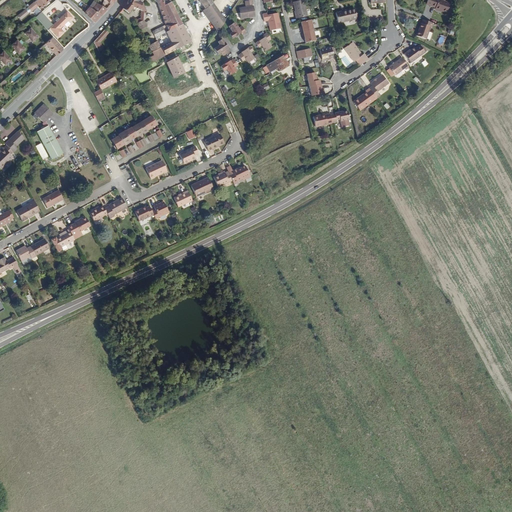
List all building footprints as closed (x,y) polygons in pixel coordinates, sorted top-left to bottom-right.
[(50,3),(47,0),(38,0),(17,17),(21,21),(28,15),(30,12),(31,13),(37,8),(40,11),(50,3)] [(132,0),(130,0),(122,9),(128,15),(133,9),(141,13),(141,23),(144,22),(145,21),(145,14),(144,4),(142,3),(132,0)] [(166,0),(151,0),(155,3),(157,6),(162,4),(164,7),(163,9),(165,12),(174,31),(183,27),(173,5),(172,6),(166,0)] [(203,11),(204,12),(215,4),(211,0),(199,0),(206,9),(203,11)] [(426,0),(425,6),(433,9),(433,10),(446,15),(449,5),(434,0),(426,0)] [(307,18),(305,2),(295,4),(298,20),(307,18)] [(162,4),(157,6),(165,27),(166,28),(170,33),(174,31),(165,12),(163,9),(164,7),(162,4)] [(204,12),(218,33),(226,21),(215,4),(204,12)] [(101,17),(106,12),(96,6),(91,11),(101,17)] [(254,8),(245,9),(245,11),(241,12),(241,15),(240,15),(241,21),(256,19),(254,8)] [(90,9),(84,15),(94,24),(101,17),(91,11),(90,9)] [(347,13),(347,11),(335,13),(337,24),(357,20),(356,12),(347,13)] [(71,19),(67,14),(49,30),(57,39),(64,32),(60,29),(71,19)] [(282,30),(278,15),(268,17),(268,15),(263,16),(265,24),(269,23),(271,33),(278,31),(278,30),(282,30)] [(311,20),(301,22),(305,43),(315,40),(311,20)] [(430,29),(431,25),(422,21),(420,25),(415,37),(424,41),(428,29),(430,29)] [(144,22),(141,23),(138,25),(141,31),(147,28),(144,22)] [(237,27),(235,25),(229,29),(233,35),(230,37),(233,41),(242,35),(240,33),(244,31),(240,25),(237,27)] [(172,44),(176,52),(191,44),(183,27),(174,31),(170,33),(168,34),(172,44)] [(170,33),(166,28),(154,34),(157,39),(168,34),(170,33)] [(38,39),(30,30),(24,35),(32,44),(38,39)] [(105,30),(94,44),(99,54),(104,52),(100,44),(109,33),(105,30)] [(271,42),(268,35),(264,37),(265,39),(256,45),(259,49),(262,47),(266,53),(272,49),(268,44),(271,42)] [(55,58),(62,52),(51,40),(44,46),(55,58)] [(24,51),(17,42),(11,47),(18,56),(24,51)] [(224,59),(231,54),(228,51),(229,51),(223,42),(219,45),(221,48),(215,52),(219,57),(222,55),(224,59)] [(148,45),(152,53),(160,49),(157,43),(151,46),(150,44),(148,45)] [(354,61),(358,66),(366,60),(362,55),(360,56),(351,43),(343,50),(352,62),(354,61)] [(163,53),(165,57),(176,52),(172,44),(160,49),(163,53)] [(254,53),(251,48),(242,54),(242,55),(239,57),(243,63),(246,61),(248,64),(255,61),(251,55),(254,53)] [(404,56),(409,65),(425,55),(420,48),(416,51),(415,49),(404,56)] [(155,57),(157,57),(163,53),(160,49),(152,53),(155,57)] [(311,50),(297,53),(298,60),(304,59),(304,63),(309,62),(308,58),(313,57),(311,50)] [(334,59),(332,50),(320,52),(322,62),(334,59)] [(11,63),(3,54),(0,56),(0,61),(5,68),(11,63)] [(291,60),(288,56),(268,68),(273,76),(276,74),(275,72),(279,70),(280,72),(289,67),(286,63),(291,60)] [(184,73),(177,57),(166,62),(174,78),(184,73)] [(408,69),(401,58),(387,68),(393,76),(404,69),(405,70),(408,69)] [(231,64),(231,63),(222,69),(224,74),(227,72),(231,77),(237,73),(235,70),(238,68),(235,62),(231,64)] [(105,76),(95,81),(101,91),(116,83),(107,67),(105,69),(106,72),(104,73),(105,76)] [(311,96),(322,93),(319,80),(317,81),(315,72),(306,74),(311,96)] [(372,87),(368,89),(375,99),(379,97),(377,93),(388,85),(381,76),(370,85),(372,87)] [(375,99),(368,89),(364,92),(365,93),(353,102),(359,111),(375,99)] [(101,91),(94,95),(98,101),(105,98),(101,91)] [(39,119),(42,123),(45,121),(52,114),(43,104),(35,112),(40,117),(39,119)] [(330,117),(332,124),(337,123),(337,122),(341,121),(343,129),(350,127),(349,121),(350,121),(348,113),(344,114),(343,113),(335,115),(335,116),(330,117)] [(316,129),(332,125),(332,124),(330,117),(330,116),(326,116),(326,115),(314,118),(316,129)] [(151,116),(141,121),(147,131),(157,125),(151,116)] [(45,121),(42,123),(44,127),(36,132),(45,148),(56,142),(45,121)] [(141,121),(137,124),(143,133),(147,131),(141,121)] [(137,124),(131,127),(137,137),(143,133),(137,124)] [(131,127),(125,131),(130,141),(137,137),(131,127)] [(5,143),(7,144),(8,145),(5,148),(4,147),(3,147),(0,149),(0,150),(1,152),(0,152),(0,168),(1,169),(13,156),(10,153),(13,151),(14,152),(18,148),(16,146),(24,138),(17,131),(5,143)] [(118,135),(118,136),(124,145),(124,146),(131,142),(130,141),(125,131),(118,135)] [(208,152),(217,148),(216,146),(224,143),(220,135),(204,143),(208,152)] [(118,136),(111,140),(117,149),(124,145),(118,136)] [(139,148),(145,145),(142,139),(136,143),(139,148)] [(56,142),(45,148),(51,159),(62,153),(56,142)] [(34,146),(42,160),(47,157),(40,143),(34,146)] [(198,154),(195,147),(179,155),(183,164),(195,158),(194,156),(198,154)] [(167,172),(162,161),(145,169),(151,179),(155,178),(154,176),(163,172),(164,173),(167,172)] [(233,183),(234,186),(238,184),(237,182),(241,180),(249,177),(245,168),(238,171),(237,170),(232,172),(232,173),(229,175),(233,183)] [(218,189),(233,183),(229,175),(229,174),(225,175),(224,174),(213,179),(218,189)] [(196,197),(213,190),(208,179),(191,187),(196,197)] [(47,207),(63,199),(58,189),(42,199),(47,207)] [(192,201),(187,190),(184,192),(185,193),(179,196),(174,198),(178,207),(192,201)] [(32,214),(40,210),(35,200),(22,207),(28,218),(33,215),(32,214)] [(129,209),(129,208),(124,200),(111,206),(111,208),(106,210),(109,216),(111,220),(117,217),(116,216),(129,209)] [(156,211),(153,213),(153,215),(155,219),(169,213),(164,202),(154,208),(156,211)] [(96,222),(109,216),(106,210),(104,207),(101,209),(99,210),(98,208),(93,211),(94,212),(91,214),(96,222)] [(153,213),(150,207),(146,208),(146,207),(139,210),(140,212),(136,214),(140,221),(153,215),(153,213)] [(7,211),(0,215),(0,226),(2,226),(1,225),(7,222),(8,223),(12,220),(11,219),(7,211)] [(72,235),(91,226),(87,218),(81,221),(80,219),(76,221),(77,223),(68,227),(69,229),(72,235)] [(51,240),(58,252),(62,249),(61,247),(75,240),(72,235),(69,229),(66,231),(67,233),(61,236),(57,238),(56,237),(51,240)] [(45,239),(31,246),(36,255),(50,247),(45,239)] [(33,261),(38,258),(36,255),(31,246),(27,248),(25,245),(16,251),(23,264),(32,259),(33,261)] [(0,273),(10,268),(11,269),(17,265),(13,258),(6,262),(4,258),(0,260),(0,273)]
